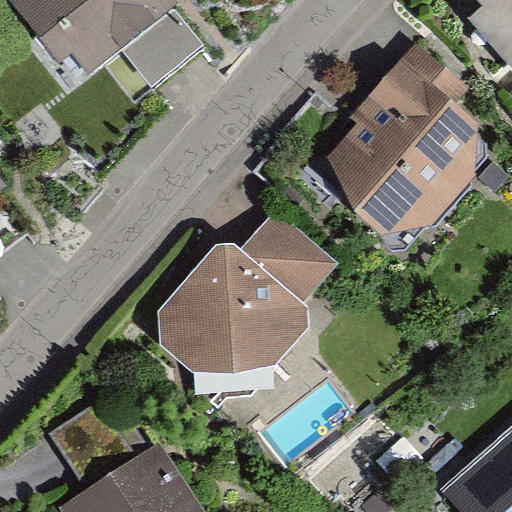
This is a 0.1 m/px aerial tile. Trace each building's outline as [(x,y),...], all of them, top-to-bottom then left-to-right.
[(151,0),(0,0),(0,8),(39,68),(54,58),(63,72),(158,10),(151,0)] [(511,0),(451,0),(462,14),(450,24),(509,100),(511,97),(511,0)] [(451,96),(398,54),(307,165),(358,237),(419,229),(459,183),(457,136),(435,119),(451,96)] [(261,214),(220,255),(205,247),(187,254),(139,319),(145,356),(172,384),(250,371),(289,326),(279,314),(317,270),(261,214)] [(89,404),(42,433),(77,490),(48,507),(51,511),(187,511),(146,446),(123,460),(89,404)] [(511,511),(511,425),(438,485),(459,511),(511,511)]
